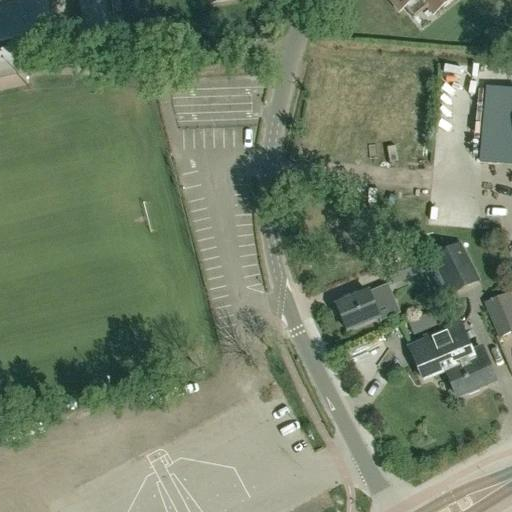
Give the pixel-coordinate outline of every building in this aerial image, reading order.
[(0,0),(0,41),(52,31),(45,0),(0,0)] [(79,0),(84,35),(156,26),(152,0),(79,0)] [(391,0),(400,11),(405,7),(413,0),(422,0),(426,5),(433,14),(450,0),(391,0)] [(0,73),(20,70),(21,73),(22,73),(17,51),(0,54),(0,73)] [(484,91),(486,106),(498,104),(496,90),(484,91)] [(502,118),(487,119),(489,156),(504,155),(502,118)] [(459,246),(432,259),(450,296),(477,282),(459,246)] [(386,271),(392,286),(424,273),(418,258),(386,271)] [(336,307),(346,332),(378,319),(373,308),(389,301),(384,288),(368,294),(336,307)] [(499,339),(511,333),(511,299),(510,293),(484,304),(499,339)] [(447,349),(465,341),(459,326),(426,340),(427,343),(410,351),(423,382),(445,372),(446,372),(443,366),(452,363),(447,349)] [(456,399),(466,395),(469,396),(480,391),(481,388),(495,382),(481,350),(471,354),(465,341),(447,349),(452,363),(443,366),(446,372),(445,372),(456,399)]
